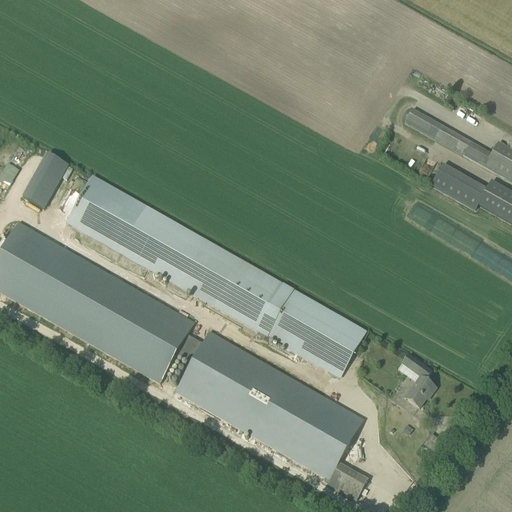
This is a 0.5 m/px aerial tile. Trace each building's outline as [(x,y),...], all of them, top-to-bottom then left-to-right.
[(344,141),(359,148),(380,104),(364,97),(344,141)] [(492,156),(441,127),(412,111),(405,124),(511,184),(511,151),(499,144),(492,156)] [(40,154),(18,200),(44,213),(66,167),(40,154)] [(511,195),(491,183),(486,191),(443,166),(431,187),(475,212),(478,207),(511,226),(511,195)] [(367,333),(241,262),(206,242),(92,177),(65,225),(179,289),(214,309),(340,381),(367,333)] [(405,223),(502,269),(508,257),(411,210),(405,223)] [(0,295),(159,386),(175,357),(190,365),(199,349),(202,345),(187,337),(194,325),(18,224),(9,240),(1,236),(0,238),(0,295)] [(234,331),(228,342),(246,352),(252,340),(234,331)] [(209,333),(175,393),(330,482),(364,421),(209,333)] [(425,382),(432,373),(408,356),(402,366),(420,379),(411,392),(409,391),(404,399),(419,410),(426,401),(427,402),(436,390),(425,382)] [(340,466),(329,486),(357,502),(368,482),(340,466)]
